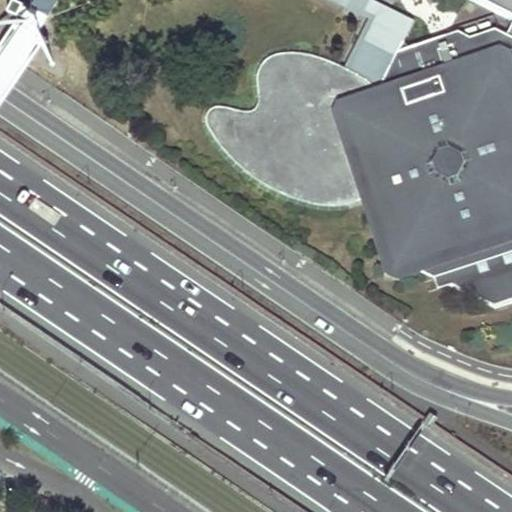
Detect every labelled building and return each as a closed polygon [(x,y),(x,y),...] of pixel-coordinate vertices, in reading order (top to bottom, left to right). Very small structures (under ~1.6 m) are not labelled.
[(23,9),(19,16),(27,21),(23,28),(30,32),(38,38),(50,14),(57,0),(36,0),(33,6),(35,6),(31,13),(23,9)] [(375,0),(325,0),(368,22),(347,69),(381,89),(393,64),(399,52),(415,21),(375,1),(375,0)] [(511,0),(472,0),(511,19),(511,0)] [(23,9),(23,8),(13,2),(8,12),(18,18),(19,16),(23,9)] [(511,38),(507,36),(495,30),(472,38),(459,32),(399,52),(393,64),(381,89),(340,101),(335,112),(363,200),(375,237),(388,275),(400,282),(426,274),(437,279),(439,288),(450,286),(494,308),(511,301),(511,38)] [(340,101),(381,89),(347,69),(295,54),(279,55),(266,62),(259,83),(261,104),(253,113),(227,109),(218,107),(210,112),(207,120),(211,132),(235,161),(266,186),(293,199),(327,208),(352,204),(363,200),(335,112),(340,101)]
